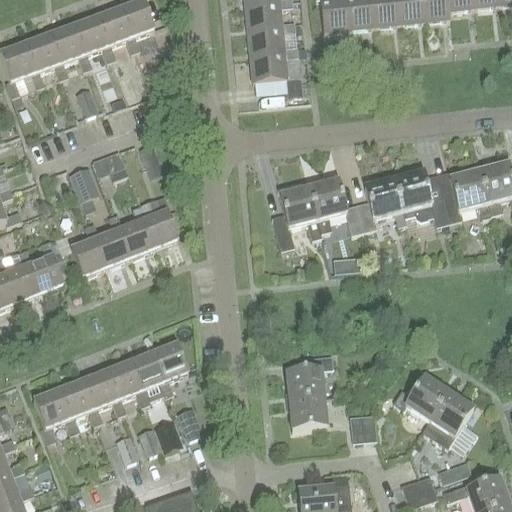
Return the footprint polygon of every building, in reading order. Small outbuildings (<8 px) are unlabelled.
[(278,10),(278,5),(277,0),(242,0),(244,13),(278,10)] [(345,1),(340,1),(325,3),(324,0),(313,0),(315,6),(320,5),(323,39),(349,36),(345,1)] [(370,0),(355,0),(350,1),(349,0),(339,0),(340,1),(345,1),(349,36),(374,33),(370,0)] [(395,0),(370,0),(374,33),(399,30),(395,0)] [(420,0),(395,0),(399,30),(424,27),(420,0)] [(445,0),(420,0),(424,27),(447,24),(447,17),(448,17),(445,0)] [(470,0),(445,0),(448,17),(473,14),(470,0)] [(496,0),(470,0),(473,14),(497,11),(496,0)] [(511,0),(496,0),(497,11),(511,9),(511,0)] [(281,35),(281,30),(279,15),(292,13),(291,4),(278,5),(278,10),(244,13),(247,38),(281,35)] [(129,45),(125,46),(130,60),(139,57),(134,43),(154,36),(143,7),(118,16),(129,45)] [(110,52),(125,46),(129,45),(118,16),(95,25),(105,53),(100,55),(106,69),(115,66),(110,52)] [(86,60),(100,55),(105,53),(95,25),(71,34),(81,62),(77,64),(83,78),(91,75),(86,60)] [(284,60),(284,55),(282,40),(294,39),(293,29),(281,30),(281,35),(247,38),(249,63),(284,60)] [(62,69),(77,64),(81,62),(71,34),(47,43),(58,71),(53,73),(59,87),(68,84),(62,69)] [(39,78),(53,73),(58,71),(47,43),(23,52),(34,80),(30,81),(35,96),(44,93),(39,78)] [(14,87),(30,81),(34,80),(23,52),(0,60),(0,64),(9,88),(5,89),(11,105),(20,101),(14,87)] [(304,53),(296,54),(297,63),(305,62),(304,53)] [(284,60),(249,63),(252,89),(287,86),(285,66),(297,64),(296,54),(284,55),(284,60)] [(160,100),(172,95),(164,72),(151,76),(160,100)] [(301,103),(300,83),(288,84),(289,104),(301,103)] [(90,95),(75,101),(83,124),(98,118),(90,95)] [(105,162),(92,167),(97,183),(110,178),(105,162)] [(511,181),(510,182),(507,170),(478,178),(489,223),(500,220),(497,208),(508,205),(511,218),(511,181)] [(67,179),(77,206),(98,198),(87,171),(67,179)] [(448,230),(441,204),(429,207),(422,178),(393,186),(403,225),(413,222),(414,226),(419,229),(427,226),(427,225),(432,223),(435,234),(448,230)] [(481,225),(489,223),(478,178),(448,185),(452,200),(441,204),(448,230),(460,227),(458,218),(478,213),(481,225)] [(405,232),(403,225),(393,186),(363,194),(367,209),(356,212),(363,239),(376,235),(374,227),(393,221),(396,234),(405,232)] [(363,239),(356,212),(345,216),(337,187),(308,194),(319,240),(331,237),(328,224),(344,220),(350,242),(363,239)] [(296,197),(295,192),(277,197),(284,220),(271,224),(280,258),(294,254),(288,235),(306,230),(310,245),(320,243),(319,240),(308,194),(296,197)] [(0,197),(0,208),(12,203),(9,195),(0,197)] [(142,227),(153,256),(177,246),(166,219),(170,217),(164,202),(155,206),(161,220),(146,225),(142,227)] [(142,227),(146,225),(140,211),(132,215),(137,229),(122,235),(118,237),(129,265),(153,256),(142,227)] [(4,224),(0,213),(0,230),(5,229),(6,233),(21,227),(18,219),(4,224)] [(118,237),(122,235),(117,221),(108,224),(113,238),(100,244),(95,245),(107,274),(129,265),(118,237)] [(95,245),(100,244),(94,230),(85,233),(91,247),(70,255),(82,284),(107,274),(95,245)] [(27,272),(39,301),(63,292),(52,264),(56,263),(50,247),(41,251),(46,265),(32,271),(27,272)] [(27,272),(32,271),(26,257),(17,260),(23,274),(8,280),(4,282),(15,311),(39,301),(27,272)] [(348,265),(334,266),(336,280),(349,279),(348,265)] [(4,282),(8,280),(3,266),(0,267),(0,316),(15,311),(4,282)] [(163,389),(158,391),(164,405),(173,401),(167,387),(187,380),(175,351),(151,360),(163,389)] [(143,397),(158,391),(163,389),(151,360),(128,369),(139,398),(135,400),(140,414),(149,411),(143,397)] [(288,408),(323,405),(320,377),(333,376),(331,363),(303,366),(304,378),(285,380),(288,408)] [(120,406),(135,400),(139,398),(128,369),(104,379),(115,408),(111,409),(116,423),(125,420),(120,406)] [(96,415),(111,409),(115,408),(104,379),(80,388),(92,417),(87,419),(93,433),(101,429),(96,415)] [(428,428),(447,400),(423,384),(411,402),(402,396),(394,408),(403,414),(404,412),(428,428)] [(72,424),(87,419),(92,417),(80,388),(57,397),(68,426),(64,428),(69,442),(78,438),(72,424)] [(49,434),(64,428),(68,426),(57,397),(32,407),(43,435),(40,436),(46,451),(54,448),(49,434)] [(447,400),(428,428),(453,444),(472,416),(447,400)] [(323,405),(288,408),(291,437),(326,434),(323,405)] [(202,441),(192,415),(176,421),(187,447),(202,441)] [(0,459),(0,460),(14,454),(11,446),(0,450),(0,438),(13,434),(7,419),(0,421),(0,459)] [(362,422),(364,448),(376,447),(373,421),(362,422)] [(351,450),(364,448),(362,422),(348,423),(351,450)] [(183,453),(174,428),(154,435),(163,460),(183,453)] [(137,440),(146,463),(160,457),(152,435),(137,440)] [(115,447),(123,471),(138,466),(129,443),(115,447)] [(6,475),(0,460),(0,459),(0,483),(8,481),(10,484),(24,479),(21,470),(6,475)] [(466,468),(437,478),(442,491),(471,481),(466,468)] [(0,511),(18,504),(19,508),(33,503),(24,479),(10,484),(8,481),(0,483),(0,511)] [(350,511),(347,481),(332,483),(333,493),(298,496),(299,511),(350,511)] [(404,504),(433,494),(429,482),(400,492),(404,504)] [(469,511),(507,511),(498,484),(468,495),(467,491),(444,500),(447,509),(466,502),(469,511)] [(433,494),(404,504),(406,511),(419,511),(437,506),(433,494)] [(195,511),(191,497),(149,511),(195,511)]
